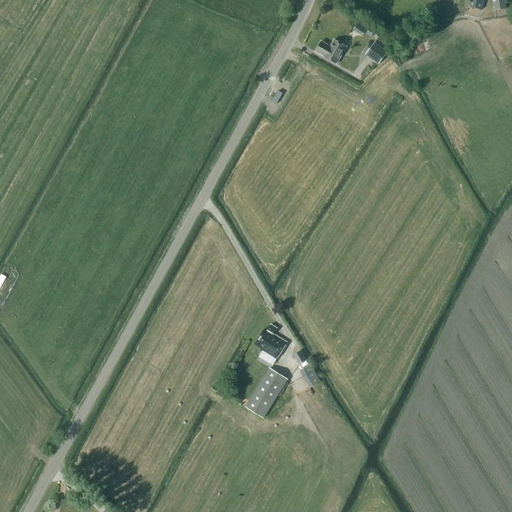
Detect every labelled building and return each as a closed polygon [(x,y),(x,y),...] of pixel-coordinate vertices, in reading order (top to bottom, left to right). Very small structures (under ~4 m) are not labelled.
[(483,0),(466,0),(470,1),(469,7),(481,10),(483,0)] [(492,0),(494,10),(507,8),(505,0),(492,0)] [(403,36),(407,45),(419,40),(416,31),(403,36)] [(315,52),(324,56),(324,57),(336,64),(346,47),(334,40),(330,47),(321,42),(315,52)] [(366,55),(378,65),(388,52),(375,43),(366,55)] [(266,332),(264,331),(255,344),(261,348),(260,351),(276,361),(287,343),(273,334),(277,329),(271,325),(266,332)] [(292,356),(298,366),(306,361),(300,351),(292,356)] [(308,381),(311,386),(320,380),(312,367),(301,374),(306,382),(308,381)] [(244,409),(262,421),(288,381),(269,369),(244,409)]
